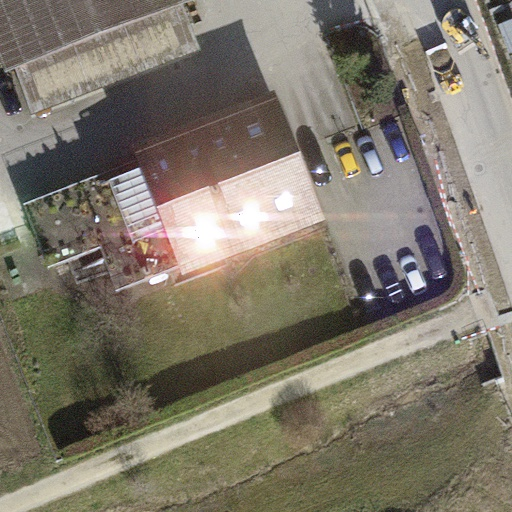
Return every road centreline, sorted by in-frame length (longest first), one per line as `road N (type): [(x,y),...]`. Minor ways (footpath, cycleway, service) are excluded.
road 1 (track): [(511,298),(0,509)]
road 2 (residential): [(433,0),(511,197)]
